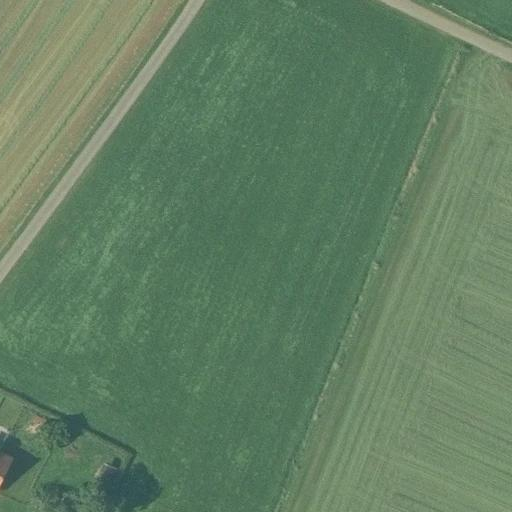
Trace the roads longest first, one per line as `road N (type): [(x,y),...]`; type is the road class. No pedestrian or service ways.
road 1 (unclassified): [(0,268),(193,0)]
road 2 (unclassified): [(511,53),(396,0)]
